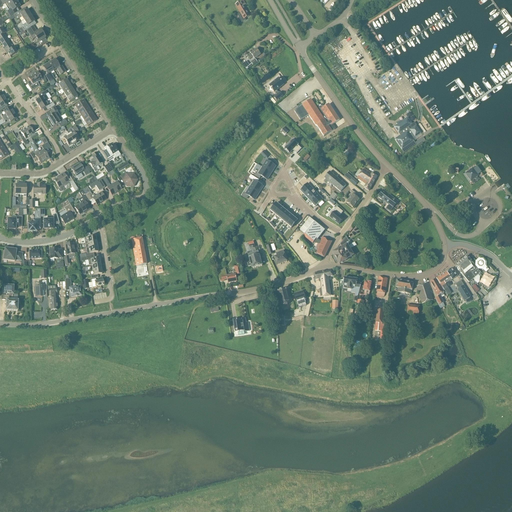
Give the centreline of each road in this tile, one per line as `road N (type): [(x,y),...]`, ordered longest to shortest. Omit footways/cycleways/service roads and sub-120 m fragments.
road 1 (tertiary): [(0,323),(230,293),(324,267)]
road 2 (tertiary): [(386,166),(300,48)]
road 3 (tertiary): [(324,267),(422,275),(443,260),(444,243)]
road 4 (residential): [(96,219),(146,196),(136,160),(113,130)]
